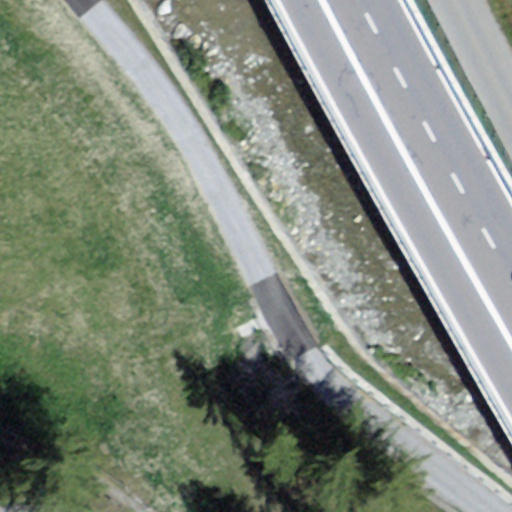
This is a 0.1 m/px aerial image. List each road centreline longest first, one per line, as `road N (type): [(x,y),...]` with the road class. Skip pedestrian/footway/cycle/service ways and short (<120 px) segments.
road 1 (unclassified): [(85,0),(181,112),(322,369),(491,511)]
road 2 (primary): [(336,0),(511,315)]
road 3 (unclassified): [(511,117),(453,0)]
